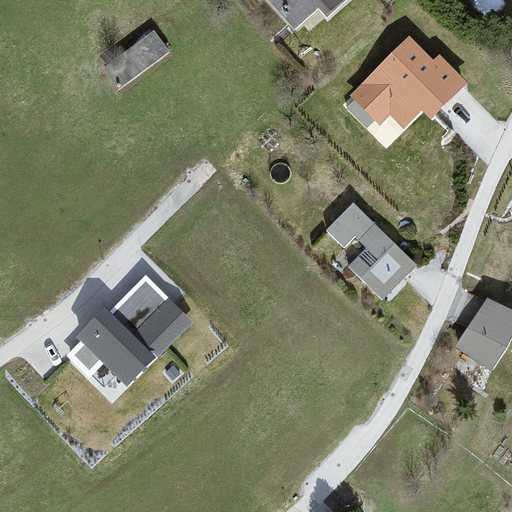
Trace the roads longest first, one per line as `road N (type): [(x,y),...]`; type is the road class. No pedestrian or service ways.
road 1 (residential): [(299,511),(379,424),(411,369),(511,135)]
road 2 (residential): [(0,363),(67,313),(208,172)]
